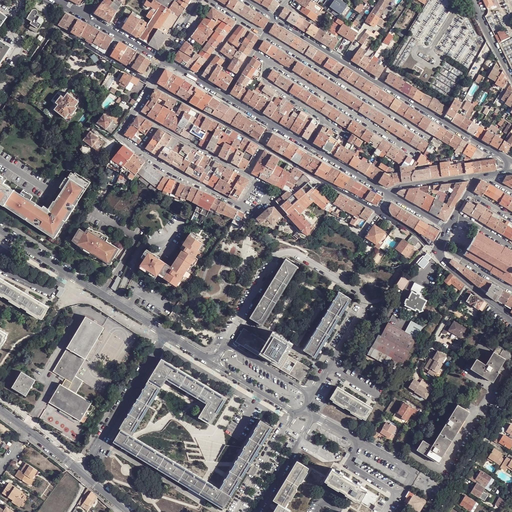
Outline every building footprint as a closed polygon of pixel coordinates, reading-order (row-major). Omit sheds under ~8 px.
[(157,10),(161,4),(155,0),(153,0),(152,3),(147,0),(145,4),(149,7),(150,5),(155,8),(156,9),(157,10)] [(155,0),(161,4),(169,9),(174,1),(177,2),(178,0),(155,0)] [(178,3),(181,5),(176,13),(180,16),(181,15),(187,6),(189,3),(184,0),(178,0),(177,2),(178,3)] [(230,0),(227,6),(233,10),(238,1),(236,0),(230,0)] [(274,0),(272,0),(268,8),(271,10),(274,12),(279,3),(274,0)] [(342,0),(334,0),(330,6),(342,14),(349,5),(342,0)] [(379,0),(366,21),(375,27),(376,24),(377,25),(378,24),(379,25),(383,19),(380,18),(391,0),(379,0)] [(483,0),(487,8),(488,9),(488,11),(492,9),(490,6),(494,4),(491,0),(483,0)] [(169,9),(172,11),(178,3),(177,2),(174,1),(169,9)] [(245,5),(238,1),(233,10),(240,13),(245,5)] [(313,1),(308,8),(318,15),(323,8),(318,4),(315,2),(313,1)] [(111,22),(117,11),(113,9),(110,6),(103,2),(94,13),(100,16),(104,18),(111,22)] [(301,12),(305,6),(299,2),(299,5),(297,9),(301,12)] [(172,11),(176,13),(181,5),(178,3),(172,11)] [(355,9),(360,13),(365,6),(360,3),(355,9)] [(172,29),(180,16),(176,13),(172,11),(169,9),(161,4),(157,10),(154,15),(153,17),(151,19),(151,20),(148,23),(148,25),(139,38),(149,44),(159,29),(168,35),(172,29)] [(240,13),(246,17),(251,9),(245,5),(240,13)] [(308,8),(305,6),(301,12),(314,21),(318,15),(308,8)] [(280,16),(288,20),(293,12),(285,7),(280,16)] [(213,8),(207,16),(213,20),(214,18),(217,20),(219,18),(224,21),(227,17),(213,8)] [(34,9),(32,10),(26,19),(31,22),(29,24),(31,25),(28,29),(36,33),(43,21),(43,18),(39,16),(36,15),(37,13),(37,11),(36,10),(34,9)] [(257,13),(251,9),(246,17),(252,21),(257,13)] [(300,17),(293,12),(288,20),(295,25),(300,17)] [(59,24),(64,27),(71,15),(66,13),(59,24)] [(263,17),(257,13),(252,21),(258,25),(263,17)] [(122,27),(132,33),(140,20),(140,19),(131,14),(128,19),(126,22),(122,27)] [(346,37),(353,41),(355,39),(361,29),(356,26),(362,16),(359,14),(356,19),(353,24),(351,27),(351,28),(351,29),(346,37)] [(64,27),(72,31),(78,19),(71,15),(64,27)] [(202,22),(212,30),(215,25),(216,25),(214,24),(216,22),(213,20),(207,16),(202,22)] [(227,17),(224,21),(232,26),(236,22),(227,17)] [(269,21),(263,17),(258,25),(264,29),(269,21)] [(304,20),(300,17),(295,25),(299,28),(304,20)] [(336,17),(327,31),(328,31),(335,36),(338,32),(343,24),(344,23),(344,22),(336,17)] [(224,21),(219,18),(217,20),(216,22),(214,24),(216,25),(215,25),(219,28),(219,27),(224,21)] [(72,31),(80,37),(81,35),(87,24),(78,19),(72,31)] [(136,36),(145,21),(141,19),(140,20),(132,33),(136,36)] [(312,25),(304,20),(299,28),(307,33),(312,25)] [(136,36),(139,38),(148,25),(148,23),(145,21),(136,36)] [(224,21),(219,27),(227,33),(232,26),(224,21)] [(210,36),(214,31),(212,30),(202,22),(198,27),(210,36)] [(100,31),(87,24),(81,35),(83,36),(87,38),(89,39),(93,41),(94,42),(100,31)] [(275,24),(269,32),(278,37),(283,29),(275,24)] [(343,24),(338,32),(339,33),(346,37),(351,29),(343,24)] [(241,25),(229,41),(234,45),(238,48),(239,47),(241,43),(240,43),(238,41),(242,35),(246,29),(241,25)] [(319,29),(312,25),(307,33),(314,37),(319,29)] [(198,27),(192,36),(198,41),(203,44),(210,36),(198,27)] [(227,33),(219,27),(219,28),(216,31),(217,31),(225,36),(227,33)] [(168,35),(159,29),(149,44),(155,47),(161,46),(168,35)] [(278,37),(284,41),(289,33),(283,29),(278,37)] [(321,42),(326,34),(319,29),(314,37),(321,42)] [(509,35),(508,34),(507,34),(504,29),(500,31),(498,32),(499,34),(501,39),(504,38),(509,35)] [(108,35),(100,31),(94,42),(99,45),(100,46),(107,49),(113,38),(108,35)] [(225,36),(217,31),(216,32),(213,37),(220,42),(225,36)] [(259,37),(251,32),(249,35),(247,38),(255,44),(259,37)] [(359,42),(363,44),(365,41),(368,37),(369,35),(370,35),(366,32),(359,42)] [(284,41),(291,45),(296,37),(289,33),(284,41)] [(390,33),(384,41),(387,44),(388,44),(394,36),(390,33)] [(334,38),(326,34),(321,42),(329,46),(334,38)] [(495,36),(499,43),(505,40),(505,39),(504,38),(501,39),(499,34),(495,36)] [(195,44),(198,41),(192,36),(189,40),(195,44)] [(335,36),(334,38),(329,46),(334,49),(339,41),(336,39),(337,37),(335,36)] [(220,42),(213,37),(212,37),(208,43),(216,48),(220,42)] [(291,45),(297,49),(302,41),(296,37),(291,45)] [(251,50),(255,44),(247,38),(243,45),(251,50)] [(0,41),(0,63),(10,48),(0,41)] [(111,55),(119,60),(128,46),(119,41),(111,55)] [(181,50),(189,55),(195,48),(187,41),(181,50)] [(259,49),(266,53),(272,45),(264,41),(259,49)] [(297,49),(303,52),(308,44),(302,41),(297,49)] [(211,54),(216,48),(208,43),(203,49),(211,54)] [(227,55),(233,47),(228,44),(227,43),(221,51),(227,55)] [(379,49),(384,53),(386,50),(388,47),(386,45),(383,43),(379,49)] [(251,50),(243,45),(241,48),(240,49),(240,50),(248,56),(251,50)] [(278,49),(272,45),(266,53),(273,58),(278,49)] [(119,60),(127,65),(136,51),(136,50),(128,46),(119,60)] [(305,54),(312,59),(318,50),(310,46),(305,54)] [(375,48),(372,46),(368,51),(367,53),(370,55),(375,48)] [(227,55),(233,59),(234,57),(238,51),(233,47),(227,55)] [(189,55),(193,57),(196,53),(198,54),(200,51),(196,49),(197,49),(195,48),(189,55)] [(364,56),(367,53),(368,51),(366,50),(365,51),(366,51),(364,53),(363,52),(364,50),(361,48),(352,60),(358,64),(364,56)] [(211,54),(203,49),(202,51),(199,55),(207,59),(211,54)] [(273,58),(280,62),(285,54),(278,49),(273,58)] [(59,50),(56,57),(62,60),(65,54),(59,50)] [(248,56),(240,50),(239,52),(238,51),(234,57),(236,57),(244,62),(248,56)] [(324,54),(318,50),(312,59),(318,62),(324,54)] [(143,74),(152,60),(146,56),(137,51),(136,51),(129,63),(133,66),(132,67),(133,67),(143,74)] [(186,66),(192,59),(187,56),(180,51),(175,57),(176,60),(186,66)] [(203,65),(207,59),(199,55),(198,54),(196,53),(193,57),(192,59),(197,62),(203,65)] [(280,62),(287,66),(292,58),(285,54),(280,62)] [(318,62),(324,66),(330,58),(324,54),(318,62)] [(211,63),(217,67),(219,65),(221,66),(225,61),(218,55),(211,63)] [(365,69),(371,60),(364,56),(358,64),(365,69)] [(244,62),(236,57),(234,60),(232,63),(240,68),(244,62)] [(253,57),(249,64),(257,69),(261,63),(253,57)] [(287,66),(293,70),(298,62),(292,58),(287,66)] [(324,66),(332,71),(338,62),(330,58),(324,66)] [(197,62),(192,59),(186,66),(191,69),(197,62)] [(377,63),(371,60),(365,69),(371,72),(377,63)] [(203,65),(197,62),(191,69),(197,72),(203,65)] [(293,70),(300,75),(306,67),(298,62),(293,70)] [(345,67),(338,62),(332,71),(340,76),(345,67)] [(217,67),(211,63),(208,67),(202,76),(209,80),(217,67)] [(236,74),(240,68),(232,63),(228,69),(236,74)] [(375,75),(380,66),(379,65),(377,63),(371,72),(375,75)] [(243,74),(251,79),(254,75),(257,70),(257,69),(249,64),(243,74)] [(214,83),(221,71),(224,68),(221,66),(219,65),(217,67),(209,80),(214,83)] [(498,80),(503,70),(501,66),(499,69),(498,69),(499,67),(496,65),(488,77),(496,82),(498,80)] [(385,68),(380,66),(375,75),(379,78),(385,68)] [(300,75),(307,79),(312,71),(306,67),(300,75)] [(340,76),(347,80),(353,72),(345,67),(340,76)] [(158,83),(164,87),(173,73),(166,69),(158,83)] [(273,70),(268,78),(275,83),(280,75),(273,70)] [(505,85),(509,79),(503,70),(498,80),(499,80),(505,85)] [(222,87),(229,75),(221,71),(214,83),(222,87)] [(307,79),(314,83),(319,75),(312,71),(307,79)] [(360,76),(353,72),(347,80),(354,85),(360,76)] [(120,81),(127,85),(130,80),(132,77),(130,76),(125,73),(124,75),(122,74),(118,80),(120,81)] [(178,76),(173,73),(164,87),(169,89),(178,76)] [(393,86),(397,77),(394,75),(390,73),(385,81),(393,86)] [(243,74),(238,81),(244,86),(246,87),(251,79),(243,74)] [(137,84),(139,80),(138,78),(133,75),(132,77),(130,80),(137,84)] [(227,90),(234,78),(229,75),(222,87),(227,90)] [(287,79),(280,75),(275,83),(282,88),(287,79)] [(327,80),(319,75),(314,83),(322,88),(327,80)] [(186,81),(178,76),(169,89),(177,94),(181,87),(186,81)] [(354,85),(362,89),(367,81),(360,76),(354,85)] [(400,90),(405,82),(397,77),(393,86),(400,90)] [(295,84),(287,79),(282,88),(289,92),(295,84)] [(322,88),(329,92),(334,84),(327,80),(322,88)] [(193,85),(186,81),(181,87),(188,91),(193,85)] [(260,81),(255,88),(272,98),(276,93),(260,81)] [(374,85),(367,81),(362,89),(368,94),(374,85)] [(408,95),(412,87),(409,84),(406,83),(405,82),(400,90),(408,95)] [(302,89),(295,84),(289,92),(297,97),(302,89)] [(329,92),(337,97),(342,89),(334,84),(329,92)] [(197,88),(193,85),(188,91),(184,98),(190,102),(197,92),(195,91),(197,88)] [(231,93),(237,97),(242,89),(236,85),(231,93)] [(368,94),(375,98),(380,89),(374,85),(368,94)] [(177,94),(184,98),(188,91),(181,87),(177,94)] [(413,98),(418,90),(415,88),(412,87),(408,95),(413,98)] [(206,93),(197,88),(195,91),(197,92),(190,102),(197,106),(206,93)] [(156,89),(152,97),(152,98),(152,100),(154,101),(157,103),(160,98),(162,93),(156,89)] [(243,100),(248,92),(244,89),(242,89),(237,97),(243,100)] [(307,91),(302,89),(297,97),(301,100),(307,91)] [(349,94),(342,89),(337,97),(344,102),(349,94)] [(375,98),(382,103),(388,94),(380,89),(375,98)] [(502,99),(507,102),(511,94),(511,93),(511,91),(508,89),(506,92),(503,97),(502,99)] [(425,94),(418,90),(413,98),(420,103),(425,94)] [(311,94),(307,91),(301,100),(306,102),(311,94)] [(55,110),(66,118),(69,114),(72,115),(77,108),(75,107),(79,102),(68,92),(64,97),(62,96),(56,103),(58,104),(55,110)] [(254,96),(248,92),(243,100),(249,104),(254,96)] [(162,93),(160,98),(166,102),(165,105),(168,107),(167,109),(171,111),(174,105),(177,101),(162,93)] [(197,106),(204,110),(213,97),(206,93),(197,106)] [(261,97),(255,93),(254,96),(249,104),(255,107),(261,97)] [(283,98),(276,93),(272,98),(271,99),(272,100),(271,102),(263,113),(270,117),(277,107),(278,107),(281,103),(280,103),(283,98)] [(319,99),(311,94),(306,102),(313,107),(319,99)] [(351,106),(357,98),(349,94),(344,102),(351,106)] [(396,99),(388,94),(382,103),(390,107),(396,99)] [(420,103),(428,107),(429,106),(433,99),(430,97),(428,96),(425,94),(420,103)] [(148,115),(157,103),(154,101),(152,100),(152,98),(152,97),(142,111),(148,115)] [(204,110),(213,115),(217,108),(221,102),(213,97),(204,110)] [(267,100),(261,97),(255,107),(260,111),(267,100)] [(275,120),(280,112),(283,108),(285,109),(285,108),(285,109),(289,103),(287,102),(288,101),(283,98),(280,103),(281,103),(278,107),(277,107),(270,117),(275,120)] [(351,106),(359,111),(364,103),(357,98),(351,106)] [(440,102),(433,98),(433,99),(429,106),(428,107),(445,117),(450,108),(443,104),(440,102)] [(453,101),(447,98),(443,104),(450,108),(453,101)] [(450,108),(445,117),(452,122),(457,113),(459,111),(462,106),(461,105),(462,103),(455,98),(453,101),(450,108)] [(326,104),(319,99),(313,107),(321,112),(326,104)] [(390,107),(396,111),(402,103),(396,99),(390,107)] [(267,100),(260,111),(263,113),(271,102),(267,100)] [(230,107),(221,102),(217,108),(226,113),(230,107)] [(156,120),(163,107),(157,103),(148,115),(156,120)] [(289,103),(285,109),(287,110),(285,113),(288,115),(291,110),(294,106),(289,103)] [(371,108),(364,103),(359,111),(366,116),(371,108)] [(410,108),(402,103),(396,111),(404,116),(410,108)] [(192,109),(182,104),(177,114),(182,118),(186,120),(189,114),(192,109)] [(321,112),(328,117),(333,108),(326,104),(321,112)] [(472,113),(477,106),(475,105),(473,104),(469,111),(472,113)] [(163,124),(171,111),(167,109),(163,107),(156,120),(163,124)] [(213,115),(232,124),(239,113),(230,107),(226,113),(217,108),(213,115)] [(275,120),(280,123),(285,115),(285,113),(283,112),(285,109),(283,108),(280,112),(275,120)] [(328,117),(332,119),(337,111),(333,108),(328,117)] [(366,116),(374,120),(379,112),(371,108),(366,116)] [(404,116),(411,121),(417,112),(410,108),(404,116)] [(163,124),(169,127),(176,116),(177,114),(171,111),(163,124)] [(298,118),(303,121),(305,119),(306,117),(307,115),(301,111),(301,112),(299,116),(298,118)] [(341,113),(337,111),(332,119),(336,121),(341,113)] [(386,117),(379,112),(374,120),(381,125),(386,117)] [(411,121),(419,125),(424,117),(417,112),(411,121)] [(244,116),(239,113),(232,124),(237,127),(244,116)] [(336,121),(343,126),(348,118),(341,113),(336,121)] [(460,126),(465,117),(463,116),(457,113),(452,122),(460,126)] [(97,122),(106,130),(106,129),(113,121),(104,114),(97,122)] [(181,134),(192,116),(189,114),(186,120),(182,118),(182,119),(175,131),(181,134)] [(207,117),(201,114),(198,119),(195,125),(200,128),(207,117)] [(285,126),(290,118),(289,117),(287,116),(285,115),(280,123),(285,126)] [(291,129),(297,119),(293,116),(292,115),(291,117),(290,118),(285,126),(291,129)] [(139,130),(146,120),(138,116),(132,125),(139,130)] [(175,131),(182,119),(176,116),(169,127),(175,131)] [(181,134),(187,137),(195,125),(198,119),(192,116),(181,134)] [(237,127),(242,130),(249,119),(244,116),(237,127)] [(207,117),(200,128),(201,129),(206,132),(207,132),(208,130),(208,129),(213,121),(207,117)] [(381,125),(389,130),(394,122),(386,117),(381,125)] [(432,121),(424,117),(419,125),(426,130),(432,121)] [(468,130),(473,122),(468,119),(465,117),(460,126),(468,130)] [(303,121),(298,118),(297,119),(291,129),(296,133),(301,124),(303,121)] [(353,120),(348,118),(343,126),(348,129),(353,120)] [(257,124),(249,119),(242,130),(251,135),(257,124)] [(307,120),(305,119),(303,121),(301,124),(307,128),(308,126),(311,122),(307,120)] [(314,130),(318,124),(318,122),(313,119),(311,122),(308,126),(314,130)] [(146,135),(154,125),(147,120),(146,120),(139,130),(140,130),(141,131),(146,135)] [(353,120),(348,129),(354,133),(359,125),(353,120)] [(118,125),(113,121),(106,129),(111,134),(112,133),(118,125)] [(213,121),(208,129),(215,132),(219,124),(213,121)] [(426,130),(434,135),(439,126),(432,121),(426,130)] [(396,134),(401,126),(394,122),(389,130),(396,134)] [(475,135),(480,126),(476,124),(473,122),(468,130),(475,135)] [(223,126),(219,124),(215,132),(213,136),(220,140),(220,138),(222,135),(224,132),(221,131),(223,126)] [(266,129),(257,124),(251,135),(259,140),(266,129)] [(301,124),(296,133),(302,136),(307,128),(301,124)] [(125,135),(133,140),(135,136),(139,131),(140,130),(139,130),(132,125),(125,135)] [(187,137),(192,141),(194,137),(195,135),(200,137),(199,139),(197,143),(199,144),(205,134),(200,131),(201,129),(200,128),(195,125),(187,137)] [(359,125),(354,133),(361,137),(366,129),(359,125)] [(308,140),(314,130),(308,126),(307,128),(302,136),(308,140)] [(324,126),(320,132),(325,135),(329,129),(324,126)] [(403,139),(408,131),(401,126),(396,134),(403,139)] [(488,131),(480,126),(475,135),(482,140),(488,131)] [(441,127),(435,136),(440,139),(443,141),(448,131),(441,127)] [(228,128),(225,133),(224,132),(222,135),(224,136),(223,139),(220,138),(220,140),(218,142),(224,146),(226,143),(227,142),(232,131),(228,128)] [(153,138),(160,142),(166,133),(160,129),(153,138)] [(325,135),(330,138),(331,136),(333,133),(333,132),(329,129),(325,135)] [(366,129),(361,137),(365,140),(366,141),(369,142),(370,140),(374,134),(366,129)] [(85,141),(92,147),(93,147),(99,139),(100,138),(90,131),(83,140),(85,141)] [(227,142),(233,145),(237,138),(239,135),(232,131),(227,142)] [(410,143),(415,135),(408,131),(403,139),(410,143)] [(455,135),(448,131),(443,141),(449,145),(455,135)] [(490,144),(496,136),(490,132),(488,131),(482,140),(490,144)] [(213,136),(209,133),(207,132),(206,132),(205,134),(199,144),(207,149),(213,136)] [(323,149),(330,138),(325,135),(320,132),(313,143),(323,149)] [(172,137),(166,133),(160,142),(159,142),(166,146),(166,147),(172,137)] [(267,145),(273,148),(278,137),(273,134),(267,145)] [(360,147),(363,141),(353,134),(352,134),(348,141),(353,144),(354,143),(360,147)] [(374,134),(370,140),(374,143),(373,146),(377,149),(383,140),(374,134)] [(417,148),(422,140),(415,135),(410,143),(417,148)] [(455,135),(449,145),(455,148),(457,149),(462,140),(455,135)] [(207,149),(213,152),(217,145),(218,142),(220,140),(213,136),(207,149)] [(323,149),(330,153),(337,143),(338,141),(331,136),(330,138),(323,149)] [(496,136),(490,144),(498,148),(503,140),(496,136)] [(172,137),(166,147),(172,150),(173,151),(179,141),(172,137)] [(273,148),(279,152),(285,141),(278,137),(273,148)] [(146,148),(152,152),(159,142),(160,142),(153,138),(146,148)] [(243,142),(237,138),(233,145),(232,147),(238,150),(242,144),(243,142)] [(251,142),(245,138),(243,142),(242,144),(248,148),(251,142)] [(434,138),(430,144),(436,148),(438,149),(440,145),(441,144),(442,143),(439,141),(434,138)] [(104,142),(99,139),(93,147),(97,151),(98,151),(104,142)] [(387,143),(383,140),(377,149),(374,153),(378,156),(381,151),(387,143)] [(428,144),(422,140),(417,148),(424,152),(428,144)] [(469,144),(462,140),(457,149),(455,153),(462,157),(464,153),(464,154),(469,144)] [(499,149),(506,153),(507,153),(511,145),(508,143),(508,142),(505,140),(499,149)] [(179,141),(173,151),(178,154),(179,155),(180,153),(185,145),(179,141)] [(279,152),(283,154),(290,143),(285,141),(279,152)] [(353,144),(348,141),(347,143),(346,145),(345,148),(349,150),(350,149),(351,147),(353,144)] [(166,146),(159,142),(152,152),(159,156),(166,146)] [(259,146),(251,142),(248,148),(245,154),(243,157),(250,162),(259,146)] [(116,149),(119,151),(122,148),(124,146),(121,143),(116,149)] [(232,147),(226,143),(224,146),(223,148),(219,155),(225,159),(232,147)] [(283,154),(292,159),(298,148),(290,143),(283,154)] [(330,153),(334,156),(341,145),(338,143),(337,143),(330,153)] [(392,146),(387,143),(381,151),(386,154),(387,155),(392,146)] [(238,150),(245,154),(248,148),(242,144),(238,150)] [(484,153),(469,144),(464,154),(460,160),(482,157),(484,153)] [(185,145),(180,153),(187,158),(192,149),(185,145)] [(217,145),(213,152),(219,155),(223,148),(217,145)] [(338,158),(345,148),(344,147),(342,146),(341,145),(334,156),(338,158)] [(165,160),(172,150),(166,147),(166,146),(159,156),(165,160)] [(392,146),(387,155),(390,157),(394,159),(399,150),(392,146)] [(232,162),(238,150),(232,147),(225,159),(232,162)] [(112,160),(122,168),(123,167),(133,155),(122,148),(119,151),(115,156),(112,160)] [(313,157),(298,148),(292,159),(306,168),(313,157)] [(349,150),(345,148),(338,158),(343,161),(349,150)] [(192,149),(187,158),(190,160),(189,161),(192,162),(197,152),(192,149)] [(172,164),(178,154),(173,151),(172,150),(165,160),(172,164)] [(232,162),(238,166),(243,157),(245,154),(238,150),(232,162)] [(343,161),(349,164),(354,156),(355,154),(349,150),(343,161)] [(399,150),(394,159),(401,164),(407,155),(399,150)] [(265,151),(259,162),(266,166),(273,155),(265,151)] [(197,152),(192,162),(198,166),(204,155),(197,152)] [(422,153),(417,161),(419,163),(418,165),(417,167),(419,166),(425,164),(426,161),(428,157),(424,154),(422,153)] [(145,162),(135,154),(133,155),(123,167),(129,171),(135,175),(137,174),(138,172),(145,162)] [(179,168),(186,159),(179,155),(178,154),(172,164),(179,168)] [(204,155),(198,166),(202,168),(205,170),(208,166),(212,168),(216,162),(204,155)] [(266,166),(274,170),(275,168),(277,165),(280,159),(273,155),(266,166)] [(356,169),(361,160),(354,156),(349,164),(356,169)] [(408,156),(401,166),(407,166),(411,158),(408,156)] [(245,170),(250,162),(243,157),(238,166),(245,170)] [(306,168),(316,173),(323,163),(313,157),(306,168)] [(185,172),(192,162),(189,161),(186,159),(179,168),(185,172)] [(277,165),(284,169),(287,163),(280,159),(277,165)] [(356,169),(365,174),(370,165),(369,164),(370,164),(366,162),(362,159),(361,160),(356,169)] [(497,169),(496,159),(495,159),(488,160),(489,171),(497,169)] [(119,171),(122,168),(112,160),(107,165),(119,171)] [(481,172),(489,171),(488,160),(480,162),(481,172)] [(145,162),(138,172),(144,177),(150,181),(153,184),(158,187),(164,177),(145,162)] [(192,162),(185,172),(192,175),(198,166),(192,162)] [(220,164),(216,162),(212,168),(211,170),(212,171),(215,173),(220,164)] [(259,162),(252,173),(260,178),(266,166),(259,162)] [(449,176),(448,166),(450,166),(450,162),(440,163),(441,166),(442,177),(449,176)] [(481,172),(480,162),(472,163),(474,173),(481,172)] [(290,176),(294,168),(287,163),(284,169),(283,172),(290,176)] [(316,173),(325,178),(332,168),(323,163),(316,173)] [(389,167),(382,163),(381,165),(379,167),(384,170),(386,172),(389,167)] [(465,164),(466,174),(474,173),(472,163),(465,164)] [(227,168),(220,164),(215,173),(217,174),(218,175),(222,177),(223,175),(227,168)] [(466,174),(465,164),(457,165),(459,175),(466,174)] [(371,178),(376,169),(372,166),(370,165),(365,174),(371,178)] [(449,176),(459,175),(457,165),(456,165),(450,166),(448,166),(449,176)] [(196,177),(202,168),(198,166),(192,175),(196,177)] [(266,166),(260,178),(267,182),(274,170),(266,166)] [(412,181),(411,176),(414,170),(415,169),(415,168),(415,167),(413,167),(409,166),(407,166),(401,166),(400,167),(399,168),(400,173),(401,173),(402,182),(412,181)] [(442,177),(441,166),(433,167),(430,167),(431,178),(442,177)] [(431,178),(430,167),(420,168),(419,169),(421,180),(431,178)] [(196,177),(199,180),(204,172),(205,170),(202,168),(196,177)] [(227,168),(223,175),(226,177),(230,180),(234,172),(227,168)] [(283,172),(275,168),(274,170),(267,182),(276,186),(283,172)] [(299,171),(294,168),(290,176),(287,181),(294,185),(296,183),(298,180),(295,178),(299,171)] [(341,173),(332,168),(325,178),(334,183),(341,173)] [(379,182),(384,173),(382,172),(376,169),(371,178),(379,182)] [(421,180),(419,169),(415,169),(414,170),(411,176),(412,181),(421,180)] [(203,182),(208,184),(214,174),(211,172),(212,171),(211,170),(208,174),(203,182)] [(62,190),(58,196),(70,203),(84,181),(77,177),(78,175),(72,171),(71,173),(69,172),(65,178),(66,179),(64,182),(62,181),(58,187),(62,190)] [(121,171),(120,174),(132,180),(133,178),(135,175),(129,171),(128,174),(121,171)] [(199,180),(203,182),(208,174),(204,172),(199,180)] [(241,176),(234,172),(230,180),(228,183),(235,187),(236,184),(241,176)] [(276,186),(283,189),(287,181),(290,176),(283,172),(276,186)] [(304,174),(303,173),(298,180),(296,183),(304,174)] [(350,178),(341,173),(334,183),(344,188),(350,178)] [(387,187),(392,178),(386,174),(384,173),(379,182),(387,187)] [(402,182),(401,173),(400,173),(393,174),(393,179),(394,183),(395,183),(402,182)] [(208,184),(215,188),(221,179),(221,178),(218,177),(214,174),(208,184)] [(304,174),(296,183),(301,188),(301,189),(308,182),(309,182),(311,180),(304,174)] [(503,182),(511,187),(511,175),(507,176),(503,182)] [(245,188),(250,180),(241,176),(236,184),(245,188)] [(0,181),(2,178),(0,177),(0,201),(4,204),(10,195),(6,192),(8,188),(2,184),(3,183),(0,181)] [(170,179),(164,177),(158,187),(163,190),(164,190),(170,179)] [(344,188),(350,191),(356,182),(350,178),(344,188)] [(176,181),(170,179),(164,190),(167,191),(171,192),(176,181)] [(235,187),(228,183),(224,180),(221,179),(215,188),(229,196),(235,187)] [(474,191),(483,196),(485,193),(490,185),(481,180),(474,191)] [(181,183),(176,181),(171,192),(176,194),(181,183)] [(287,181),(283,189),(288,191),(291,188),(292,189),(294,185),(287,181)] [(457,183),(451,183),(449,189),(453,189),(454,190),(448,200),(449,201),(448,202),(447,205),(445,204),(444,203),(438,216),(446,221),(469,182),(468,181),(457,183)] [(308,196),(315,189),(309,182),(308,182),(301,189),(301,188),(280,206),(287,213),(288,214),(308,196)] [(350,191),(356,194),(362,185),(356,182),(350,191)] [(186,185),(181,183),(176,194),(182,197),(186,185)] [(280,206),(301,188),(296,183),(294,185),(292,189),(291,188),(288,191),(276,201),(280,206)] [(451,183),(441,185),(439,191),(447,194),(448,192),(449,189),(451,183)] [(245,188),(236,184),(235,187),(229,196),(238,200),(245,188)] [(192,187),(186,185),(182,197),(186,198),(187,199),(192,187)] [(356,194),(366,199),(371,190),(362,185),(356,194)] [(419,187),(419,190),(421,191),(421,190),(429,192),(427,195),(435,199),(439,191),(441,185),(419,187)] [(497,189),(490,185),(485,193),(492,198),(497,189)] [(199,190),(192,187),(187,199),(193,201),(199,190)] [(405,198),(413,202),(419,190),(419,187),(409,189),(407,195),(405,198)] [(308,196),(314,201),(324,209),(327,206),(331,201),(316,188),(315,189),(308,196)] [(407,195),(409,189),(403,189),(402,190),(400,190),(399,191),(397,193),(401,195),(405,198),(407,195)] [(505,194),(497,189),(492,198),(500,202),(505,194)] [(205,193),(199,190),(193,201),(197,204),(198,204),(205,193)] [(366,199),(371,202),(377,194),(371,190),(366,199)] [(422,207),(427,195),(421,191),(419,190),(413,202),(422,207)] [(19,195),(13,191),(10,195),(4,204),(27,218),(35,204),(30,201),(31,198),(24,194),(24,195),(21,193),(19,195)] [(439,191),(435,199),(444,203),(447,194),(439,191)] [(198,204),(210,210),(211,208),(216,198),(209,195),(205,193),(198,204)] [(340,194),(334,203),(340,207),(343,208),(349,199),(340,194)] [(383,197),(377,194),(371,202),(377,205),(383,197)] [(511,200),(511,197),(505,194),(500,202),(500,203),(507,208),(511,200)] [(422,207),(430,212),(435,199),(427,195),(422,207)] [(70,203),(58,196),(54,202),(55,203),(51,208),(50,207),(48,209),(48,212),(63,221),(63,220),(65,217),(68,211),(67,209),(70,203)] [(309,223),(300,214),(314,201),(308,196),(288,214),(287,215),(303,232),(308,235),(315,226),(309,223)] [(221,201),(216,198),(211,208),(217,211),(221,201)] [(349,199),(343,208),(344,209),(357,217),(359,217),(360,216),(365,208),(349,199)] [(438,216),(444,203),(435,199),(430,212),(438,216)] [(227,204),(221,201),(217,211),(217,212),(223,214),(227,204)] [(471,215),(476,206),(474,205),(468,201),(463,211),(471,215)] [(402,209),(391,203),(389,208),(390,211),(392,215),(396,217),(402,209)] [(486,208),(478,203),(476,206),(471,215),(478,220),(483,213),(486,208)] [(42,208),(35,204),(27,218),(52,234),(54,232),(56,233),(63,221),(48,212),(42,208)] [(210,210),(198,204),(195,212),(202,215),(200,219),(201,220),(199,224),(202,225),(210,210)] [(246,215),(227,204),(223,214),(233,218),(235,219),(233,222),(239,226),(241,223),(246,215)] [(264,212),(255,220),(261,223),(275,225),(279,225),(279,226),(286,220),(283,216),(278,211),(274,207),(269,207),(264,212)] [(373,212),(365,207),(365,208),(360,216),(361,217),(367,220),(373,212)] [(483,213),(491,217),(491,216),(494,213),(486,208),(483,213)] [(402,209),(396,217),(406,223),(411,215),(402,209)] [(478,220),(486,225),(491,217),(483,213),(478,220)] [(411,215),(406,223),(415,229),(420,220),(411,215)] [(494,229),(500,221),(498,220),(493,217),(491,216),(491,217),(486,225),(494,229)] [(502,234),(507,226),(510,222),(507,221),(505,224),(501,222),(504,219),(502,217),(500,220),(500,221),(494,229),(502,234)] [(420,220),(415,229),(420,233),(421,233),(423,234),(422,235),(431,246),(440,231),(420,220)] [(367,237),(377,244),(385,233),(385,232),(375,225),(367,237)] [(510,239),(511,235),(511,228),(509,227),(507,226),(502,234),(510,239)] [(408,236),(411,232),(403,228),(401,230),(408,236)] [(84,233),(78,229),(72,239),(78,242),(77,244),(83,248),(90,252),(99,237),(93,233),(86,229),(84,233)] [(196,235),(190,231),(184,240),(188,243),(186,246),(184,245),(178,255),(173,261),(176,263),(175,266),(172,264),(170,266),(165,262),(158,258),(159,257),(155,254),(153,258),(150,256),(152,252),(146,248),(141,257),(144,259),(140,264),(147,268),(150,271),(156,275),(157,273),(158,272),(164,276),(163,277),(176,285),(182,275),(186,269),(190,263),(195,256),(199,250),(197,249),(201,242),(194,238),(196,235)] [(511,250),(505,247),(505,248),(478,232),(477,232),(477,233),(475,237),(474,237),(474,238),(472,241),(472,240),(471,241),(472,242),(470,245),(470,244),(469,245),(470,246),(468,248),(467,249),(468,249),(465,253),(464,254),(491,270),(491,271),(511,284),(511,250)] [(385,233),(377,244),(376,245),(376,247),(379,249),(383,243),(388,235),(385,233)] [(416,245),(419,240),(413,234),(408,240),(416,245)] [(100,236),(99,237),(90,252),(97,256),(103,260),(104,258),(110,262),(118,250),(106,242),(106,241),(100,236)] [(366,238),(368,240),(369,241),(371,243),(373,243),(376,245),(377,244),(367,237),(366,238)] [(397,248),(407,256),(414,248),(414,247),(404,239),(397,248)] [(417,250),(414,248),(407,256),(410,259),(417,250)] [(430,257),(426,253),(424,256),(423,255),(420,258),(419,259),(421,261),(422,260),(425,263),(430,257)] [(298,266),(285,259),(250,318),(263,325),(298,266)] [(452,259),(450,263),(454,266),(462,273),(466,267),(452,259)] [(470,280),(475,273),(466,267),(462,273),(470,280)] [(470,280),(478,287),(479,286),(484,278),(475,273),(470,280)] [(396,284),(403,288),(410,278),(403,274),(396,284)] [(450,274),(444,281),(449,285),(450,283),(459,289),(463,285),(450,274)] [(111,289),(114,291),(120,277),(117,276),(111,289)] [(0,293),(4,296),(10,300),(21,307),(28,311),(39,318),(43,320),(50,308),(0,277),(0,293)] [(484,278),(479,286),(481,287),(486,290),(488,291),(492,283),(484,278)] [(418,283),(415,282),(411,289),(410,291),(411,292),(415,293),(416,292),(421,294),(425,287),(418,283)] [(503,289),(492,283),(488,291),(486,294),(496,301),(497,299),(503,289)] [(503,289),(497,299),(499,300),(505,304),(511,295),(503,289)] [(351,299),(338,291),(303,350),(316,358),(351,299)] [(419,312),(422,311),(422,309),(426,301),(421,298),(419,297),(421,294),(416,292),(415,293),(411,292),(407,299),(406,299),(404,302),(405,303),(404,305),(409,308),(410,306),(416,309),(419,310),(419,312)] [(481,311),(486,303),(474,295),(473,296),(470,294),(466,301),(469,303),(469,304),(478,310),(479,309),(481,311)] [(50,371),(69,382),(83,359),(95,340),(103,328),(84,316),(50,371)] [(410,321),(404,332),(414,338),(420,327),(410,321)] [(387,322),(379,335),(406,351),(414,338),(404,332),(391,324),(387,322)] [(464,329),(452,322),(449,326),(446,324),(441,333),(444,335),(444,334),(447,330),(459,337),(464,329)] [(244,328),(235,342),(244,347),(246,344),(258,352),(263,344),(265,341),(244,328)] [(0,349),(7,338),(9,335),(0,329),(0,349)] [(447,330),(444,334),(457,341),(459,337),(447,330)] [(293,344),(273,331),(267,342),(265,345),(260,353),(280,365),(281,365),(285,358),(287,355),(293,344)] [(397,368),(406,351),(379,335),(377,334),(367,350),(366,354),(396,371),(397,368)] [(498,355),(502,349),(480,336),(477,342),(492,351),(492,352),(498,355)] [(100,342),(95,340),(83,359),(88,362),(100,342)] [(138,345),(130,340),(119,359),(127,364),(138,345)] [(279,368),(280,365),(260,353),(258,352),(246,344),(244,347),(279,368)] [(445,355),(436,350),(432,358),(430,357),(424,367),(428,369),(426,372),(434,376),(441,363),(440,363),(445,355)] [(492,352),(484,364),(476,359),(470,368),(484,376),(484,378),(492,382),(498,372),(497,372),(497,371),(496,370),(503,359),(498,355),(492,352)] [(200,418),(211,425),(227,398),(161,358),(119,428),(120,429),(113,442),(224,509),(274,428),(261,420),(245,446),(219,489),(174,461),(132,436),(167,379),(207,404),(199,418),(200,418)] [(310,368),(292,358),(290,361),(284,371),(301,382),(310,368)] [(24,395),(33,380),(19,371),(10,386),(24,395)] [(431,386),(420,379),(419,382),(412,378),(407,387),(414,390),(413,392),(425,399),(430,390),(429,390),(431,386)] [(57,383),(46,402),(58,409),(70,417),(77,421),(88,403),(57,383)] [(373,408),(359,400),(351,395),(337,387),(330,399),(334,401),(333,402),(344,408),(345,407),(352,412),(351,413),(362,419),(363,418),(366,420),(373,408)] [(414,417),(417,412),(404,403),(397,414),(402,417),(401,419),(407,422),(411,416),(414,417)] [(421,441),(416,451),(439,464),(444,455),(443,454),(468,412),(456,405),(431,446),(421,441)] [(68,419),(70,417),(58,409),(56,412),(68,419)] [(392,435),(396,429),(389,424),(389,426),(386,424),(382,430),(378,428),(372,436),(373,437),(372,438),(376,441),(378,437),(382,440),(383,438),(389,441),(390,440),(392,441),(394,437),(392,435)] [(509,448),(511,443),(511,439),(503,434),(499,441),(509,448)] [(502,453),(493,447),(487,457),(496,462),(495,464),(498,466),(504,456),(500,454),(502,453)] [(510,459),(505,456),(501,464),(506,467),(511,470),(511,457),(510,459)] [(296,462),(273,501),(278,504),(286,508),(287,505),(286,505),(288,501),(289,502),(296,491),(295,490),(299,483),(301,484),(307,472),(306,472),(308,468),(296,462)] [(38,470),(27,463),(22,471),(21,470),(20,469),(16,475),(29,484),(33,478),(38,470)] [(367,490),(360,486),(361,484),(358,484),(357,482),(356,484),(343,475),(343,474),(341,473),(339,472),(339,473),(332,469),(325,481),(328,483),(327,484),(338,490),(339,490),(346,494),(345,495),(356,501),(357,501),(359,502),(367,490)] [(491,477),(481,471),(480,471),(476,477),(476,478),(474,481),(476,483),(484,488),(486,485),(487,483),(491,477)] [(469,473),(466,477),(474,481),(476,478),(476,477),(474,476),(469,473)] [(486,485),(484,488),(485,489),(487,490),(490,485),(489,484),(493,479),(491,477),(487,483),(486,485)] [(23,491),(9,483),(5,488),(7,489),(4,493),(13,500),(12,501),(19,505),(23,500),(24,501),(27,496),(22,493),(23,491)] [(476,483),(471,492),(479,497),(483,491),(485,489),(484,488),(476,483)] [(89,509),(92,505),(91,504),(96,495),(88,488),(79,502),(89,509)] [(378,497),(367,490),(359,502),(368,507),(370,504),(373,506),(378,497)] [(413,493),(408,491),(405,497),(406,497),(410,499),(411,496),(413,493)] [(484,500),(488,494),(486,492),(483,491),(479,497),(484,500)] [(476,502),(466,495),(465,496),(461,503),(460,504),(471,511),(476,502)] [(421,501),(411,496),(410,499),(406,497),(404,501),(407,503),(406,505),(415,511),(421,501)] [(433,504),(427,500),(425,505),(430,508),(433,504)]
